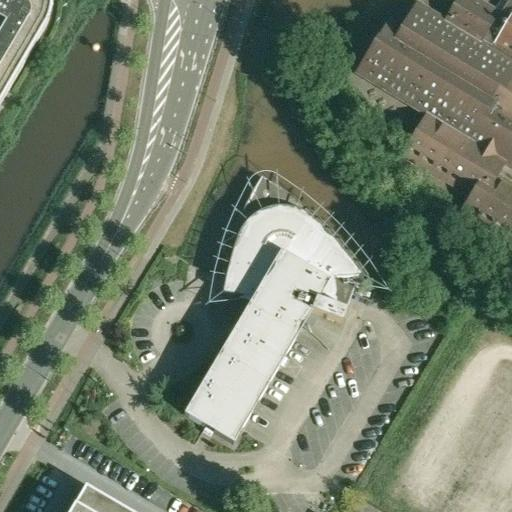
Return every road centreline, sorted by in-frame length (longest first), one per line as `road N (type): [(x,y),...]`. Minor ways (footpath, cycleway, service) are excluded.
road 1 (tertiary): [(120,224),(146,191),(210,0)]
road 2 (tertiary): [(0,434),(120,224)]
road 3 (tertiary): [(164,0),(141,151),(120,224)]
